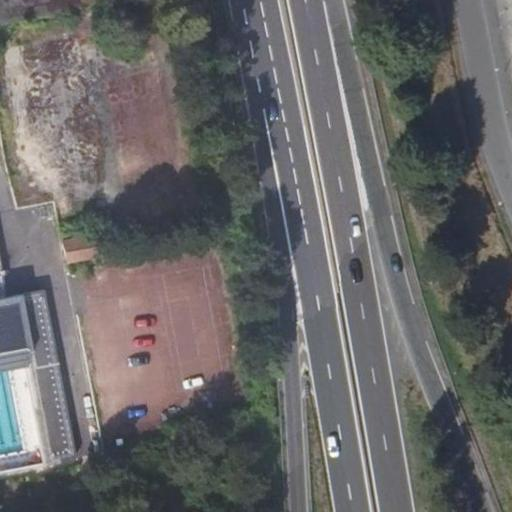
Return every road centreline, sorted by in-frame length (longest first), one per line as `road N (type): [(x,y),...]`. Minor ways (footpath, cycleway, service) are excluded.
road 1 (trunk): [(480,511),(385,244),(333,0)]
road 2 (trunk): [(260,0),(351,511)]
road 3 (trunk): [(396,511),(305,0)]
road 4 (trunk): [(242,0),(278,243),(299,511)]
